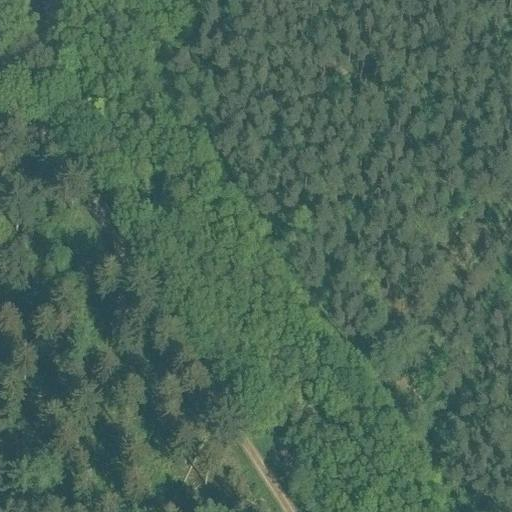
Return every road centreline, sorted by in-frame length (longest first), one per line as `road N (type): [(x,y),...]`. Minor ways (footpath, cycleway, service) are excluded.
road 1 (track): [(0,55),(288,511)]
road 2 (track): [(272,486),(377,396),(511,195)]
